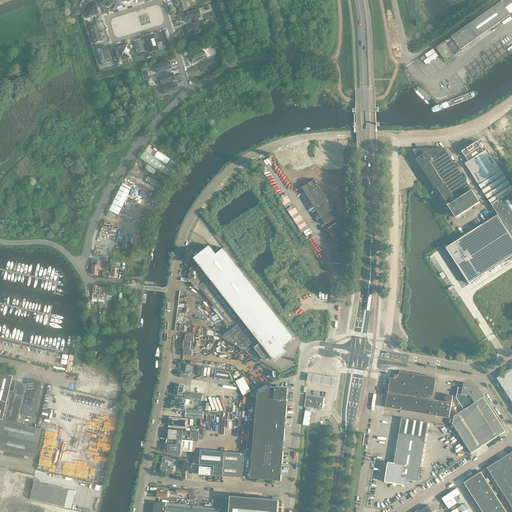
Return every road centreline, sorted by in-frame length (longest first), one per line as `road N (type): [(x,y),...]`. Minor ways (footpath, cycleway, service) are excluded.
road 1 (unclassified): [(171,290),(189,218),(242,160),(298,138),(399,140)]
road 2 (unclassified): [(390,355),(399,140)]
road 3 (unclassified): [(79,267),(93,225),(142,140),(190,91)]
road 4 (secondary): [(365,88),(369,278)]
road 5 (unclassified): [(144,474),(171,290)]
road 6 (unclassified): [(144,474),(288,494)]
road 7 (unclassified): [(306,353),(288,494)]
road 8 (unclassified): [(358,511),(381,372)]
road 9 (residential): [(169,25),(115,41),(108,18),(162,1)]
road 10 (unclassified): [(398,511),(511,439)]
road 11 (unclassified): [(399,140),(466,127),(511,100)]
